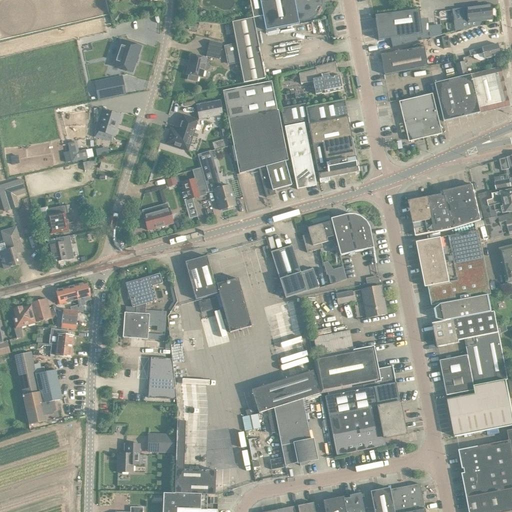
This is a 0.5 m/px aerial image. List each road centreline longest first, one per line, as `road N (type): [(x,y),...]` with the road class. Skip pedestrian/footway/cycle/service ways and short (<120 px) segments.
road 1 (unclassified): [(102,267),(387,182)]
road 2 (unclassified): [(436,459),(387,182)]
road 3 (unclassified): [(102,267),(171,57),(173,0)]
road 4 (unclassified): [(88,511),(102,267)]
road 5 (unclassified): [(239,511),(257,492),(436,459)]
road 6 (unclassified): [(387,182),(350,0)]
